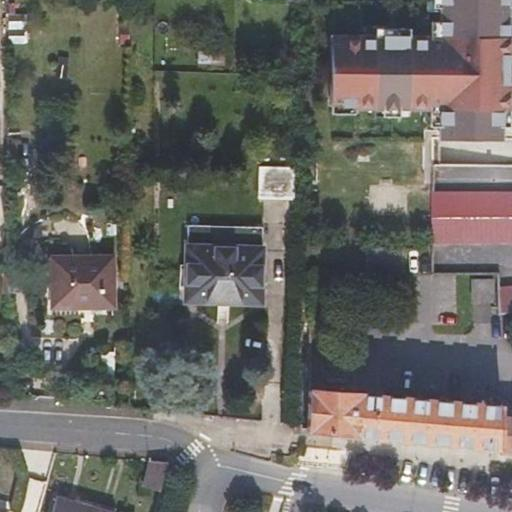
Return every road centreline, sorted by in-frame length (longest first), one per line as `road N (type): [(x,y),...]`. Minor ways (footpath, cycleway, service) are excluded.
road 1 (tertiary): [(204,470),(231,467),(457,511)]
road 2 (residential): [(204,470),(176,441),(0,424)]
